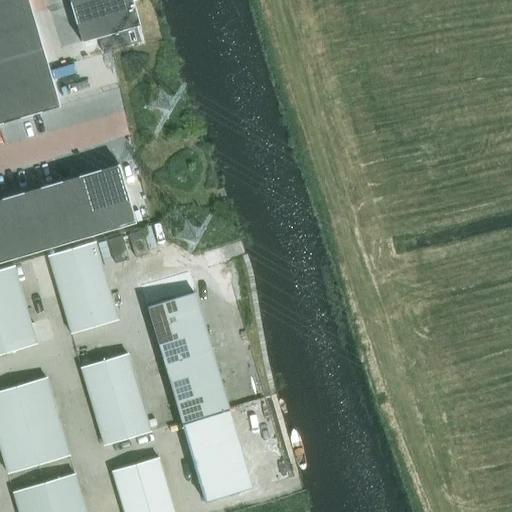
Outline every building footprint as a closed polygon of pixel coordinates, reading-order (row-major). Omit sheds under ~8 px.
[(29,0),(0,0),(0,42),(5,59),(43,47),(29,0)] [(131,0),(79,0),(70,3),(81,41),(139,24),(131,0)] [(43,47),(5,59),(22,116),(60,105),(49,68),(43,47)] [(5,59),(0,59),(0,122),(22,116),(5,59)] [(118,165),(79,177),(96,234),(135,223),(118,165)] [(79,177),(41,188),(58,245),(96,234),(79,177)] [(41,188),(3,199),(19,257),(58,245),(41,188)] [(3,199),(0,199),(0,262),(19,257),(3,199)] [(147,252),(140,228),(127,232),(134,256),(147,252)] [(124,259),(117,235),(103,239),(110,263),(124,259)] [(48,255),(54,275),(100,261),(95,241),(48,255)] [(59,294),(106,281),(100,261),(54,275),(59,294)] [(0,290),(19,285),(14,265),(0,269),(0,290)] [(65,313),(112,300),(106,281),(59,294),(65,313)] [(0,311),(25,304),(19,285),(0,290),(0,311)] [(146,306),(158,345),(205,331),(194,292),(146,306)] [(112,300),(65,313),(71,333),(117,319),(112,300)] [(25,304),(0,311),(0,332),(30,324),(25,304)] [(30,324),(0,332),(0,334),(5,352),(36,343),(30,324)] [(169,383),(216,369),(205,331),(158,345),(169,383)] [(80,367),(86,387),(133,373),(127,353),(80,367)] [(181,422),(228,408),(216,369),(169,383),(181,422)] [(133,373),(86,387),(92,406),(139,392),(133,373)] [(15,386),(21,406),(52,397),(46,377),(15,386)] [(15,386),(0,390),(0,412),(21,406),(15,386)] [(98,425),(144,412),(139,392),(92,406),(98,425)] [(21,406),(27,425),(58,416),(52,397),(21,406)] [(0,432),(27,425),(21,406),(0,412),(0,432)] [(187,443),(234,430),(229,410),(182,424),(187,443)] [(104,445),(150,431),(144,412),(98,425),(104,445)] [(27,425),(32,444),(63,435),(58,416),(27,425)] [(32,444),(27,425),(0,432),(0,448),(2,453),(32,444)] [(234,430),(187,443),(193,463),(240,449),(234,430)] [(32,444),(38,464),(69,455),(63,435),(32,444)] [(38,464),(32,444),(2,453),(7,473),(38,464)] [(240,449),(193,463),(198,482),(245,468),(240,449)] [(118,494),(165,481),(158,457),(111,471),(118,494)] [(245,468),(198,482),(204,502),(251,488),(245,468)] [(44,482),(50,502),(80,493),(74,473),(44,482)] [(165,481),(118,494),(123,511),(146,511),(172,504),(165,481)] [(50,502),(44,482),(13,491),(19,511),(50,502)] [(50,502),(52,511),(85,511),(80,493),(50,502)] [(52,511),(50,502),(19,511),(18,511),(52,511)]
